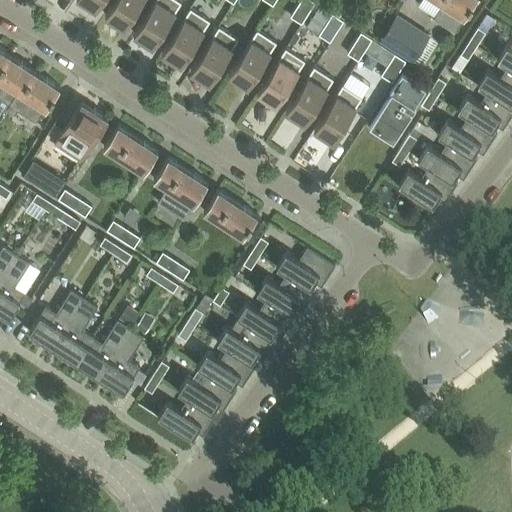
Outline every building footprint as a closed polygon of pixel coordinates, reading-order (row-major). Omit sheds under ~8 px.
[(79,0),(95,10),(101,0),(79,0)] [(113,0),(104,16),(123,28),(141,0),(113,0)] [(154,0),(132,34),(152,47),(180,3),(176,0),(154,0)] [(314,2),(309,0),(299,0),(289,17),(300,24),(314,2)] [(338,16),(348,0),(332,0),(327,9),(338,16)] [(473,0),(435,0),(442,4),(433,19),(453,32),(473,0)] [(161,52),(180,65),(209,21),(189,8),(161,52)] [(342,21),(331,14),(318,35),(329,42),(342,21)] [(396,17),(381,40),(411,60),(427,36),(396,17)] [(189,71),(209,83),(237,39),(218,27),(189,71)] [(468,41),(476,46),(484,33),(477,28),(468,41)] [(228,74),(247,87),(276,43),(256,30),(228,74)] [(371,39),(360,32),(346,53),(357,60),(363,51),(371,39)] [(371,39),(363,51),(372,56),(379,45),(371,39)] [(476,46),(468,41),(459,55),(467,60),(476,46)] [(511,68),(511,49),(505,45),(496,59),(507,66),(507,65),(511,68)] [(368,66),(379,72),(390,52),(379,46),(368,66)] [(0,67),(9,54),(0,48),(0,67)] [(256,92),(276,105),(304,61),(284,48),(256,92)] [(0,67),(0,99),(9,105),(10,107),(34,71),(9,54),(0,67)] [(394,54),(380,75),(391,82),(405,61),(394,54)] [(511,105),(511,103),(511,68),(507,65),(507,66),(499,78),(486,70),(476,84),(487,91),(487,90),(511,105)] [(285,111),(304,123),(332,79),(313,67),(285,111)] [(10,107),(9,105),(6,110),(13,115),(17,111),(35,123),(44,109),(44,110),(59,87),(34,71),(10,107)] [(390,95),(368,127),(392,143),(415,108),(413,107),(425,90),(401,74),(388,94),(390,95)] [(437,78),(430,88),(429,91),(436,96),(445,83),(437,78)] [(313,129),(333,142),(361,98),(341,85),(313,129)] [(491,130),(492,130),(495,125),(502,129),(511,113),(511,105),(487,90),(487,91),(479,103),(466,95),(457,109),(467,116),(468,115),(491,130)] [(436,96),(429,91),(420,105),(428,110),(436,96)] [(107,118),(81,101),(54,143),(80,159),(107,118)] [(265,133),(278,141),(292,120),(278,112),(265,133)] [(471,155),(472,154),(475,150),(482,154),(496,132),(492,130),(491,130),(468,115),(467,116),(459,128),(446,120),(437,134),(447,141),(448,140),(471,155)] [(157,150),(117,125),(103,147),(142,173),(157,150)] [(400,147),(407,152),(416,139),(408,134),(400,147)] [(57,159),(63,150),(40,136),(35,145),(57,159)] [(452,180),(452,179),(455,175),(462,179),(476,157),(472,154),(471,155),(448,140),(447,141),(440,153),(427,144),(417,159),(428,166),(428,165),(452,180)] [(407,152),(400,147),(391,161),(399,166),(407,152)] [(207,182),(167,157),(153,180),(166,188),(157,203),(183,219),(207,182)] [(407,169),(398,184),(431,206),(435,199),(442,204),(456,182),(452,179),(452,180),(428,165),(428,166),(420,178),(407,169)] [(54,174),(44,190),(54,196),(64,181),(54,174)] [(373,177),(359,196),(399,227),(413,208),(373,177)] [(0,184),(0,195),(5,199),(10,191),(0,184)] [(57,199),(84,217),(91,206),(64,189),(57,199)] [(256,215),(217,189),(202,212),(242,237),(256,215)] [(44,210),(49,202),(36,193),(31,201),(44,210)] [(77,220),(49,202),(44,210),(72,227),(77,220)] [(139,238),(112,220),(106,230),(133,248),(139,238)] [(112,253),(117,246),(104,237),(99,245),(112,253)] [(251,250),(259,255),(267,242),(259,237),(251,250)] [(0,278),(16,254),(3,246),(0,249),(0,278)] [(117,246),(112,253),(126,262),(131,254),(117,246)] [(275,266),(286,273),(286,272),(310,287),(313,282),(320,286),(334,264),(306,247),(298,260),(285,252),(275,266)] [(259,255),(251,250),(242,264),(250,269),(259,255)] [(155,262),(182,280),(189,269),(162,252),(155,262)] [(29,263),(16,254),(0,278),(0,313),(8,319),(24,293),(14,286),(29,263)] [(159,283),(164,276),(150,267),(145,275),(159,283)] [(286,272),(286,273),(278,285),(265,277),(256,291),(266,298),(266,297),(290,312),(290,311),(293,307),(300,311),(314,289),(310,287),(286,272)] [(164,276),(159,283),(172,292),(177,284),(164,276)] [(211,300),(219,305),(228,292),(220,287),(211,300)] [(52,347),(83,298),(70,290),(55,313),(45,306),(28,332),(52,347)] [(295,314),(290,311),(290,312),(266,297),(266,298),(258,310),(245,302),(236,316),(246,323),(247,322),(270,337),(271,336),(274,332),(281,336),(295,314)] [(83,298),(52,347),(75,362),(92,336),(81,330),(97,306),(83,298)] [(126,305),(119,317),(131,325),(139,313),(126,305)] [(186,321),(194,326),(202,313),(194,308),(186,321)] [(135,327),(144,333),(151,323),(142,317),(135,327)] [(92,336),(75,362),(98,377),(130,328),(117,319),(102,343),(92,336)] [(194,326),(186,321),(177,335),(185,340),(194,326)] [(247,322),(246,323),(238,335),(225,326),(216,341),(226,347),(227,347),(250,362),(251,361),(254,356),(261,361),(275,339),(271,336),(270,337),(247,322)] [(130,328),(98,377),(122,393),(131,378),(137,369),(138,367),(128,360),(143,336),(130,328)] [(255,364),(251,361),(250,362),(227,347),(226,347),(219,360),(206,351),(196,366),(207,372),(231,387),(231,386),(234,381),(241,386),(255,364)] [(152,375),(159,380),(168,366),(160,361),(152,375)] [(137,369),(131,378),(139,384),(146,374),(145,374),(137,369)] [(207,372),(199,385),(186,376),(177,391),(187,397),(211,412),(211,411),(215,406),(222,411),(236,389),(231,386),(231,387),(207,372)] [(159,380),(152,375),(143,388),(151,393),(159,380)] [(187,397),(179,409),(166,401),(157,415),(135,401),(191,437),(195,431),(202,436),(216,414),(211,411),(211,412),(187,397)]
